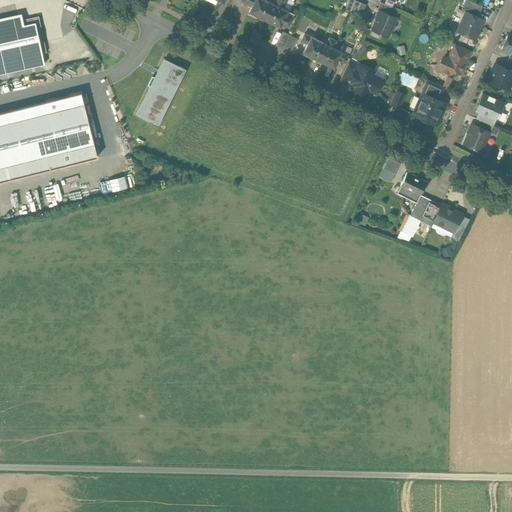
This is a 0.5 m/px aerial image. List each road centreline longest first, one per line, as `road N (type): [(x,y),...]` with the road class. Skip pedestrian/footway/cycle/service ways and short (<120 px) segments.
road 1 (track): [(0,473),(511,477)]
road 2 (unclassified): [(437,156),(123,4)]
road 3 (residential): [(437,156),(506,0)]
